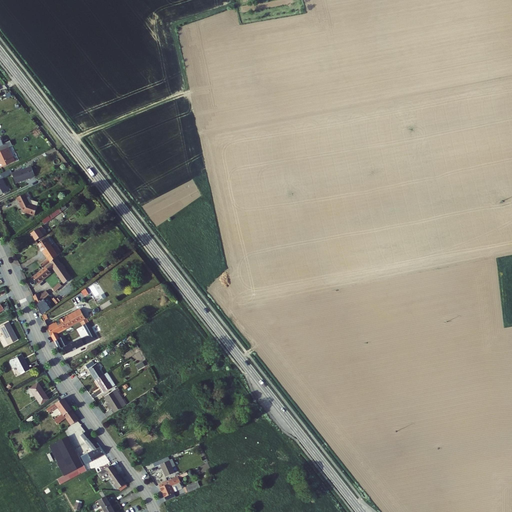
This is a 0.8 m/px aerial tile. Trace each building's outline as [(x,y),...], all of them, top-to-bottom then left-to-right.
[(10,139),(22,135),(18,127),(7,132),(10,139)] [(0,146),(4,145),(10,142),(6,136),(0,138),(0,146)] [(0,146),(0,167),(1,169),(14,162),(8,149),(6,149),(4,145),(0,146)] [(34,176),(29,166),(10,175),(15,185),(34,176)] [(5,173),(0,175),(0,197),(8,192),(2,181),(7,178),(6,176),(5,173)] [(25,196),(17,200),(22,210),(25,211),(24,213),(35,217),(38,209),(37,208),(38,204),(31,202),(30,206),(27,200),(25,196)] [(60,211),(50,218),(52,221),(62,214),(60,211)] [(32,235),(36,242),(47,234),(42,227),(32,235)] [(46,240),(39,245),(49,259),(41,266),(43,269),(54,260),(64,252),(59,246),(54,249),(46,240)] [(59,267),(54,260),(43,269),(31,278),(36,286),(49,275),(48,274),(54,269),(64,284),(69,280),(62,270),(63,269),(61,266),(59,267)] [(59,283),(52,289),(54,292),(61,286),(59,283)] [(37,293),(32,297),(36,305),(42,300),(39,296),(37,293)] [(46,297),(42,300),(36,305),(40,314),(48,307),(44,302),(49,298),(48,297),(50,296),(49,295),(46,297)] [(57,333),(83,320),(79,311),(46,327),(51,336),(57,333)] [(6,322),(0,325),(0,333),(6,344),(16,339),(6,322)] [(83,327),(86,333),(91,329),(88,324),(87,324),(83,327)] [(100,338),(95,327),(91,329),(96,340),(100,338)] [(81,339),(67,345),(63,348),(66,354),(96,340),(91,329),(86,333),(88,337),(81,340),(81,339)] [(59,339),(57,333),(51,336),(54,342),(59,339)] [(64,337),(59,339),(54,342),(58,349),(63,348),(67,345),(64,337)] [(29,369),(20,354),(12,359),(12,360),(10,361),(10,363),(13,369),(16,367),(20,374),(29,369)] [(95,363),(86,369),(93,380),(102,374),(95,363)] [(103,374),(102,374),(93,380),(101,392),(114,384),(110,378),(106,380),(103,374)] [(36,383),(28,389),(39,405),(47,399),(36,383)] [(118,387),(104,396),(112,409),(110,410),(112,414),(123,407),(113,393),(119,389),(118,387)] [(117,391),(113,393),(123,407),(126,405),(117,391)] [(63,399),(47,410),(49,413),(57,407),(62,414),(53,420),(57,425),(60,423),(58,419),(63,416),(66,419),(70,425),(78,420),(63,399)] [(14,417),(7,421),(10,426),(17,422),(14,417)] [(87,431),(80,435),(85,442),(87,441),(90,445),(90,444),(91,446),(88,448),(90,452),(81,457),(86,465),(105,455),(99,446),(98,447),(90,437),(91,436),(87,431)] [(68,437),(56,443),(65,459),(71,456),(77,453),(68,437)] [(56,443),(49,447),(59,464),(65,459),(56,443)] [(77,453),(71,456),(78,469),(83,466),(86,471),(87,470),(85,465),(84,466),(77,453)] [(78,469),(71,456),(65,459),(59,464),(65,476),(78,469)] [(167,460),(158,464),(163,477),(172,472),(170,467),(167,460)] [(117,473),(112,465),(98,472),(102,479),(108,475),(110,477),(117,473)] [(61,485),(86,471),(83,466),(78,469),(65,476),(58,480),(61,485)] [(127,486),(117,473),(110,477),(119,491),(127,486)] [(158,483),(163,496),(173,492),(170,486),(179,482),(176,475),(158,483)] [(195,481),(183,486),(186,491),(197,486),(195,481)] [(105,495),(98,499),(102,508),(110,504),(106,495),(105,495)] [(67,502),(61,506),(64,511),(70,511),(73,511),(67,502)]
